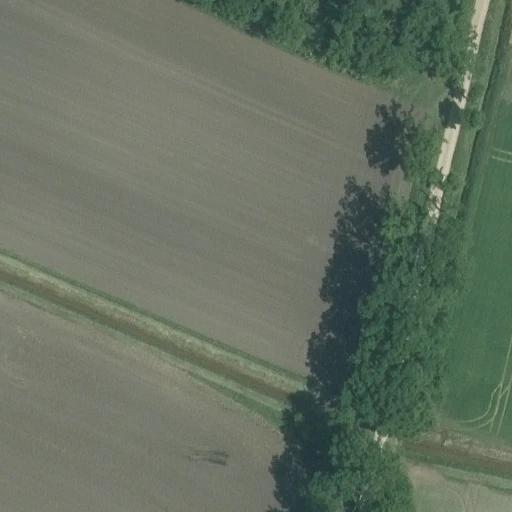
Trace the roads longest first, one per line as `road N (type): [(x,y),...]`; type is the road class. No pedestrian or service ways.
road 1 (track): [(511,454),(321,402),(0,260)]
road 2 (track): [(484,0),(365,511)]
